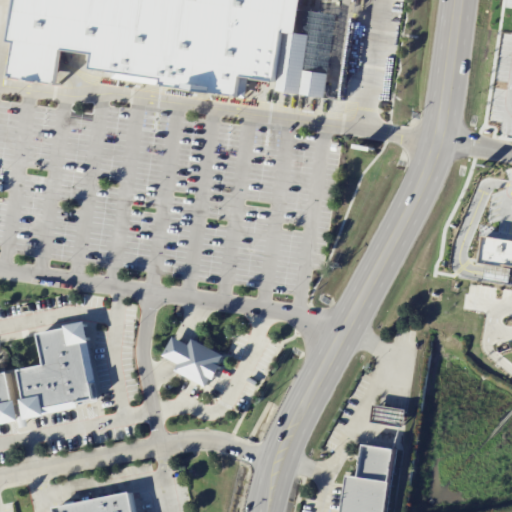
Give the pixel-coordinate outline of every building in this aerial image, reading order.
[(23,0),(18,42),(25,43),(19,77),(65,83),(70,52),(101,57),(98,73),(247,94),(249,78),(352,94),(361,0),(23,0)] [(511,237),(487,234),(484,261),(511,265),(511,237)] [(85,327),(42,336),(48,364),(19,371),(25,396),(22,397),(26,417),(46,414),(45,410),(100,398),(85,327)] [(181,340),(170,359),(186,368),(181,377),(210,394),(230,360),(198,341),(194,348),(181,340)] [(0,372),(0,420),(3,420),(4,424),(23,419),(19,400),(14,401),(7,371),(0,372)] [(408,410),(375,404),(372,421),(405,427),(408,410)] [(344,511),(395,511),(402,448),(368,444),(365,475),(348,474),(344,511)] [(58,505),(59,511),(140,511),(136,489),(58,505)]
